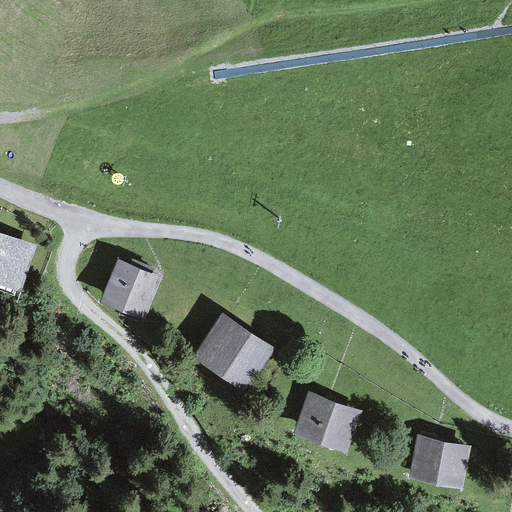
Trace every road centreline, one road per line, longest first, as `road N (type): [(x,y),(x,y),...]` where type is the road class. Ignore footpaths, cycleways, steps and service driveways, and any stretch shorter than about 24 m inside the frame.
road 1 (track): [(0,189),(80,221),(184,233),(261,260),(371,326),(480,414),(511,430)]
road 2 (track): [(80,221),(70,265),(77,294),(140,353),(259,511)]
